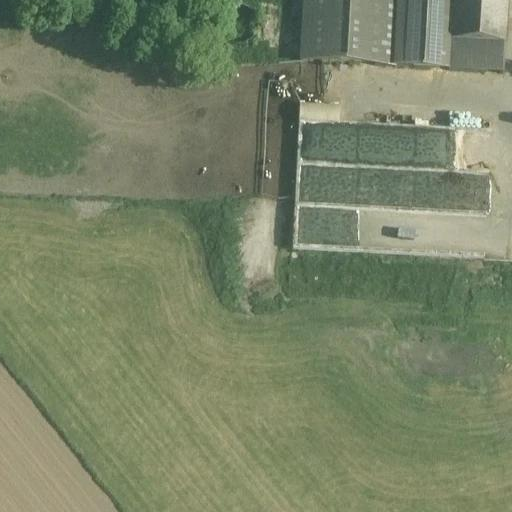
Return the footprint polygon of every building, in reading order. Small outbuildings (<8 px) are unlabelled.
[(303,0),(300,65),(394,70),(398,0),(303,0)] [(450,0),(398,0),(394,70),(447,73),(449,43),(448,43),(450,0)] [(450,0),(448,43),(449,43),(503,46),(505,0),(450,0)] [(284,24),(285,4),(260,3),(260,23),(284,24)] [(255,36),(257,29),(255,22),(251,16),(245,12),(237,11),(230,12),(224,16),(220,22),(219,30),(220,37),(225,43),(231,47),(238,48),(245,47),(251,43),(255,36)] [(503,46),(449,43),(447,73),(502,76),(503,46)] [(366,171),(491,173),(492,132),(367,129),(366,171)]
